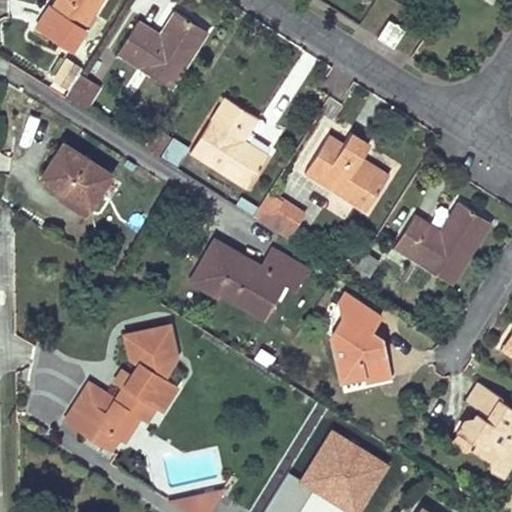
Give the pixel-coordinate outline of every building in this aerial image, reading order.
[(55,0),(37,28),(71,51),(86,28),(79,24),(95,1),(98,3),(99,0),(55,0)] [(158,37),(135,23),(117,51),(172,86),(205,34),(193,27),(194,22),(175,10),(158,37)] [(388,20),(377,35),(393,46),(403,30),(388,20)] [(207,29),(194,22),(193,27),(205,34),(207,29)] [(64,59),(51,80),(62,88),(76,66),(64,59)] [(65,94),(81,105),(95,83),(79,72),(65,94)] [(222,95),(188,149),(240,182),(248,169),(253,172),(265,155),(240,138),(254,115),(222,95)] [(327,134),(305,170),(365,209),(388,173),(361,155),(366,148),(368,142),(349,130),(342,143),(327,134)] [(165,143),(157,156),(171,165),(186,143),(172,133),(165,143)] [(165,143),(153,135),(143,148),(157,156),(165,143)] [(110,172),(63,142),(41,176),(87,206),(110,172)] [(393,165),(366,148),(361,155),(388,173),(393,165)] [(248,169),(240,182),(245,185),(253,172),(248,169)] [(303,214),(266,191),(251,215),(287,238),(303,214)] [(417,262),(450,283),(485,227),(471,218),(474,211),(457,200),(437,230),(414,215),(396,242),(420,258),(417,262)] [(489,221),(474,211),(471,218),(485,227),(489,221)] [(289,286),(300,268),(268,248),(257,266),(248,260),(246,263),(233,255),(235,252),(210,237),(193,265),(216,279),(212,286),(257,314),(278,280),(289,286)] [(379,260),(365,251),(354,269),(368,277),(379,260)] [(216,279),(193,265),(186,276),(209,290),(212,286),(216,279)] [(324,331),(336,374),(358,368),(360,376),(387,368),(380,344),(372,346),(371,340),(376,333),(364,326),(375,310),(339,287),(331,297),(335,314),(324,331)] [(105,412),(80,396),(62,421),(92,439),(100,426),(109,432),(115,425),(134,414),(138,417),(142,419),(153,406),(159,409),(175,385),(162,375),(173,357),(166,324),(122,334),(127,357),(136,362),(128,374),(120,387),(112,399),(105,412)] [(511,335),(509,334),(500,347),(504,350),(511,338),(511,335)] [(128,374),(121,368),(111,382),(120,387),(128,374)] [(488,461),(509,454),(511,449),(511,402),(510,406),(499,399),(500,396),(476,382),(464,400),(479,410),(473,419),(470,418),(463,420),(456,431),(473,441),(469,448),(488,461)] [(112,399),(87,384),(80,396),(105,412),(112,399)] [(115,425),(109,432),(116,436),(122,441),(138,417),(134,414),(115,425)] [(109,432),(100,426),(92,439),(108,449),(116,436),(109,432)] [(456,431),(449,442),(466,453),(469,448),(473,441),(456,431)] [(511,461),(509,454),(488,461),(490,470),(501,477),(511,461)] [(161,496),(185,511),(197,511),(215,485),(161,496)]
